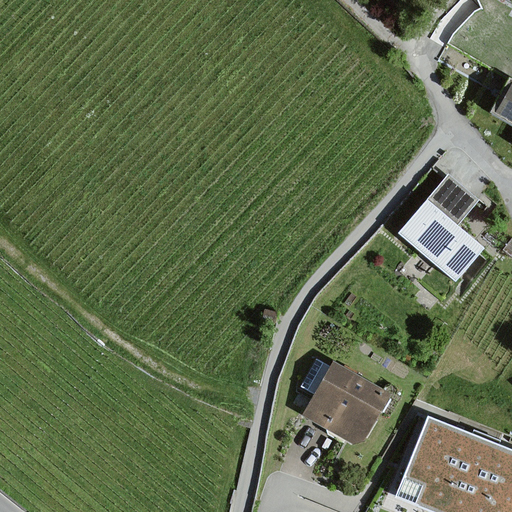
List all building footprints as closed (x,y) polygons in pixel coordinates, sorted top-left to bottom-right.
[(511,0),(483,0),(468,27),(511,52),(511,0)] [(511,80),(509,78),(489,113),(511,126),(511,80)] [(448,175),(427,198),(457,224),(478,201),(448,175)] [(457,224),(427,198),(398,233),(453,281),(483,247),(457,224)] [(511,237),(511,238),(502,250),(511,258),(511,237)] [(388,399),(333,365),(301,416),(357,450),(388,399)] [(511,511),(511,453),(427,419),(394,500),(425,511),(511,511)]
